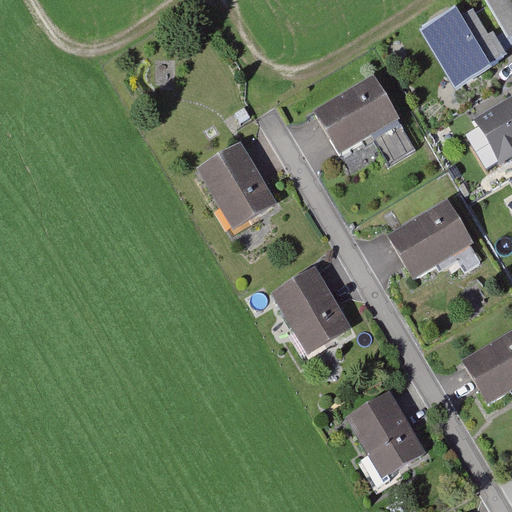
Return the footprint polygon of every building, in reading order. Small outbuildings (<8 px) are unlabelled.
[(457,15),(420,38),(456,97),(493,75),(490,71),(508,60),(506,56),(511,49),(511,4),(509,0),(482,0),(488,9),(475,17),(474,15),(462,23),(457,15)] [(417,154),(374,80),(313,116),(339,160),(372,142),(390,170),(417,154)] [(511,99),(473,122),(501,170),(511,162),(511,99)] [(251,121),(244,111),(235,116),(242,126),(251,121)] [(277,209),(241,148),(197,173),(234,234),(277,209)] [(474,248),(448,205),(387,240),(414,286),(474,248)] [(352,334),(315,272),(272,298),(309,361),(352,334)] [(511,335),(461,366),(488,410),(511,395),(511,335)] [(427,458),(390,396),(346,422),(383,485),(427,458)]
